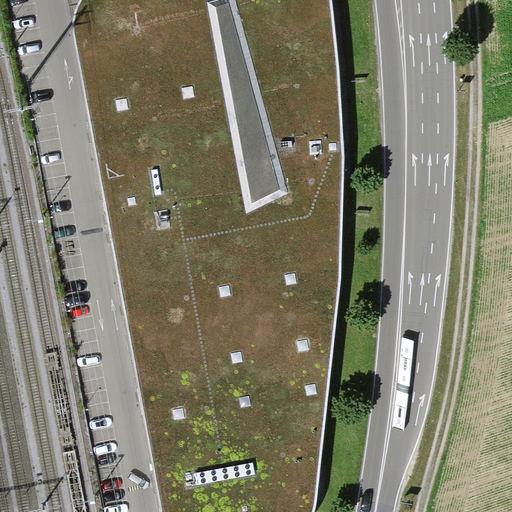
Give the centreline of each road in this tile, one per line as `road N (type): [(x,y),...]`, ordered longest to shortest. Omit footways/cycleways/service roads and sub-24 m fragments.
road 1 (track): [(464,0),(471,66),(467,204),(417,511)]
road 2 (secondary): [(411,260),(430,140),(427,0)]
road 3 (secondary): [(385,0),(411,260)]
road 4 (secondary): [(411,260),(378,511)]
